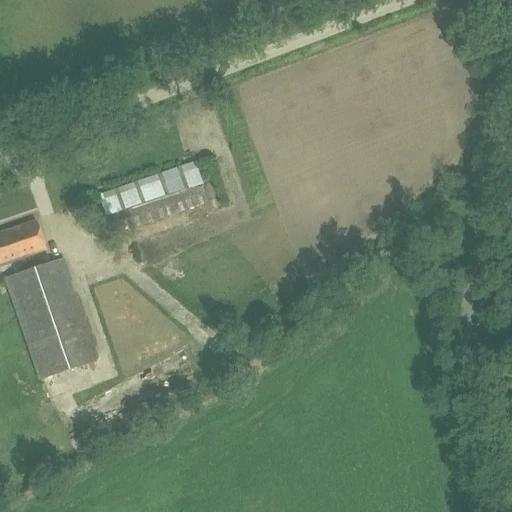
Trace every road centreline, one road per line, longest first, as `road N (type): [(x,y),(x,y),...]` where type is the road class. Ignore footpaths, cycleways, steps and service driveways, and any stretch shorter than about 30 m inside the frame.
road 1 (unclassified): [(475,511),(462,379),(511,35)]
road 2 (unclassified): [(0,154),(400,0)]
